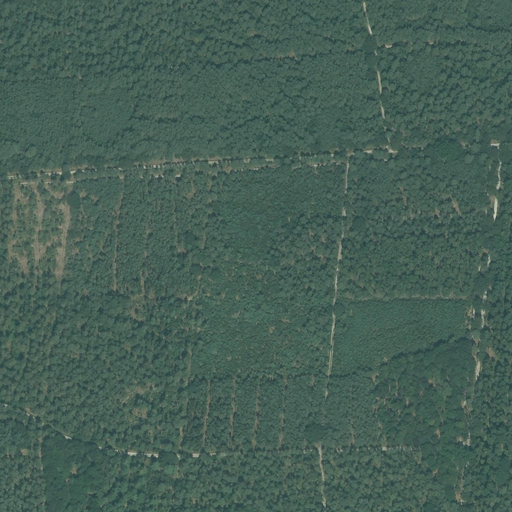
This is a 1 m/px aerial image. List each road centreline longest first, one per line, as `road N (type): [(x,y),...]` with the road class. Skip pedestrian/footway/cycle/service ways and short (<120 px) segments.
road 1 (unknown): [(0,185),(487,154),(451,511)]
road 2 (track): [(0,84),(374,49)]
road 3 (track): [(461,511),(501,143)]
road 4 (track): [(350,152),(319,451),(324,511)]
road 5 (track): [(0,176),(350,152)]
road 6 (track): [(467,448),(176,454),(168,511)]
road 7 (track): [(176,454),(126,454),(0,404)]
road 8 (track): [(483,298),(375,297),(339,267)]
road 9 (track): [(374,49),(405,40),(511,44)]
road 10 (track): [(511,142),(389,150)]
